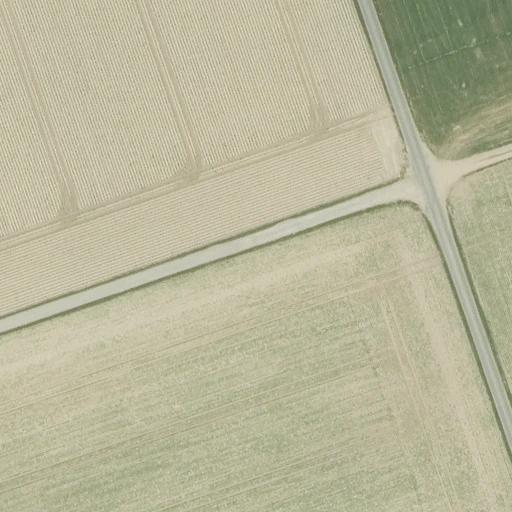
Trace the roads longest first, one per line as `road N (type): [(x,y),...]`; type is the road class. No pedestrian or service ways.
road 1 (track): [(511,153),(0,330)]
road 2 (unclassified): [(361,0),(511,436)]
